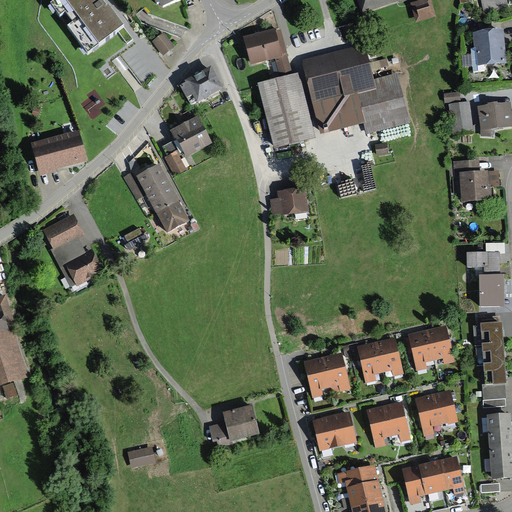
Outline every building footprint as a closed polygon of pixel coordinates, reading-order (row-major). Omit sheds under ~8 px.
[(124,29),(103,0),(59,0),(51,7),(61,19),(67,14),(75,24),(69,28),(89,55),(124,29)] [(358,0),(362,13),(398,1),(400,2),(406,0),(358,0)] [(418,0),(411,2),(416,23),(436,17),(431,0),(418,0)] [(481,0),(484,10),(508,5),(506,0),(481,0)] [(280,29),(243,39),(250,66),(276,60),(281,79),(293,76),(280,29)] [(503,29),(474,33),(476,48),(472,49),(475,71),(486,70),(485,65),(506,62),(503,29)] [(164,33),(151,41),(161,56),(173,48),(164,33)] [(367,132),(409,121),(397,73),(374,79),(365,44),(302,60),(321,133),(364,122),(367,132)] [(197,103),(224,88),(212,66),(186,80),(186,82),(180,85),(187,97),(188,96),(192,103),(196,101),(197,103)] [(281,79),(258,85),(274,150),(315,139),(299,75),(293,76),(281,79)] [(460,101),(460,92),(444,93),(445,103),(460,101)] [(453,133),(474,131),(471,102),(450,104),(453,133)] [(511,112),(511,102),(478,107),(481,131),(481,136),(491,136),(491,129),(511,125),(511,112)] [(171,129),(185,157),(212,143),(198,116),(171,129)] [(31,143),(40,175),(88,162),(79,130),(31,143)] [(165,157),(175,175),(186,169),(177,151),(180,150),(174,140),(162,146),(168,156),(165,157)] [(460,177),(461,200),(494,199),(494,187),(500,187),(500,170),(479,171),(479,160),(454,161),(454,178),(460,177)] [(167,233),(190,220),(181,203),(160,164),(137,176),(167,233)] [(337,180),(345,199),(372,188),(364,169),(337,180)] [(136,199),(143,195),(130,173),(123,177),(136,199)] [(309,213),(305,188),(277,193),(279,199),(281,215),(281,217),(309,213)] [(281,215),(279,199),(270,200),(272,216),(281,215)] [(43,230),(54,249),(78,236),(79,238),(85,235),(74,214),(43,230)] [(140,228),(125,236),(128,242),(126,244),(125,245),(125,247),(127,248),(129,249),(136,245),(148,239),(148,236),(147,234),(146,233),(144,233),(143,233),(140,228)] [(71,287),(77,284),(67,265),(87,255),(79,238),(78,236),(54,249),(51,250),(71,287)] [(87,255),(67,265),(77,284),(78,286),(105,272),(95,252),(87,255)] [(499,252),(466,253),(467,268),(485,267),(485,275),(500,274),(499,252)] [(500,274),(485,275),(480,275),(480,305),(505,305),(504,296),(504,274),(500,274)] [(0,385),(33,375),(18,328),(10,330),(7,320),(14,318),(6,295),(0,297),(0,385)] [(485,385),(505,383),(507,383),(502,321),(480,323),(485,385)] [(427,329),(434,360),(443,358),(444,365),(456,362),(446,325),(427,329)] [(426,362),(434,360),(427,329),(408,334),(418,371),(428,368),(426,362)] [(377,342),(385,372),(392,370),(394,377),(405,374),(395,338),(377,342)] [(375,374),(385,372),(377,342),(357,347),(366,383),(376,381),(375,374)] [(324,356),(332,388),(339,386),(340,392),(351,389),(342,351),(324,356)] [(323,390),(332,388),(324,356),(304,361),(313,398),(324,395),(323,390)] [(485,385),(483,385),(484,400),(505,398),(506,398),(506,383),(485,385)] [(8,399),(19,396),(16,387),(5,390),(8,399)] [(433,394),(441,424),(448,423),(448,424),(459,422),(451,390),(433,394)] [(433,426),(441,424),(433,394),(415,399),(424,436),(434,434),(433,426)] [(505,398),(484,400),(484,407),(506,406),(505,398)] [(384,405),(391,436),(399,434),(401,442),(412,439),(402,401),(384,405)] [(384,438),(391,436),(384,405),(367,410),(376,447),(386,445),(384,438)] [(257,432),(250,407),(219,417),(221,425),(209,428),(215,449),(227,445),(226,441),(257,432)] [(331,415),(338,447),(357,442),(349,411),(331,415)] [(511,476),(511,421),(511,413),(488,415),(488,418),(483,418),(484,433),(488,432),(490,459),(484,459),(485,471),(491,470),(491,478),(511,476)] [(320,451),(338,447),(331,415),(313,420),(320,451)] [(153,463),(149,450),(129,455),(133,469),(153,463)] [(438,460),(445,490),(454,488),(455,494),(465,491),(457,456),(438,460)] [(438,460),(419,465),(426,495),(445,490),(438,460)] [(345,481),(346,487),(378,480),(374,465),(338,474),(341,483),(345,481)] [(426,495),(419,465),(402,469),(410,505),(422,502),(421,496),(426,495)] [(383,500),(378,480),(346,487),(351,507),(383,500)] [(482,493),(500,492),(500,484),(482,485),(482,493)] [(385,511),(383,500),(351,507),(352,511),(385,511)]
